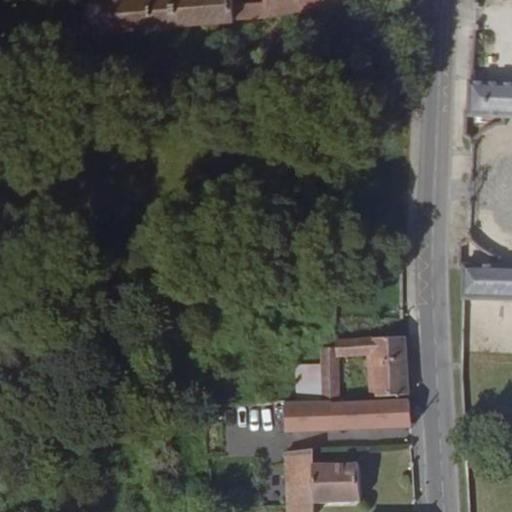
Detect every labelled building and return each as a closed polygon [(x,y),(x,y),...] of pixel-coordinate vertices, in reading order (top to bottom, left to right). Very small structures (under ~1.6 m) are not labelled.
[(236,0),(96,0),(100,32),(237,17),(237,12),(236,5),(236,0)] [(268,0),(269,16),(282,15),(303,10),(301,0),(268,0)] [(301,0),(303,10),(330,6),(329,0),(301,0)] [(388,0),(391,13),(410,9),(411,0),(388,0)] [(511,81),(472,80),(471,109),(471,111),(511,113),(511,81)] [(465,298),(511,299),(511,264),(466,264),(466,265),(465,298)] [(406,335),(341,339),(332,339),(332,346),(325,347),(327,399),(337,399),(343,398),(348,398),(346,386),(342,385),(342,355),(377,353),(380,384),(381,397),(410,396),(406,335)] [(327,399),(325,347),(300,348),(303,400),(327,399)] [(412,426),(410,400),(344,403),(343,398),(337,399),(338,430),(412,426)] [(288,430),(290,511),(320,511),(320,503),(317,503),(316,463),(320,463),(318,430),(318,429),(288,430)] [(317,503),(320,503),(365,502),(362,462),(320,463),(316,463),(317,503)]
